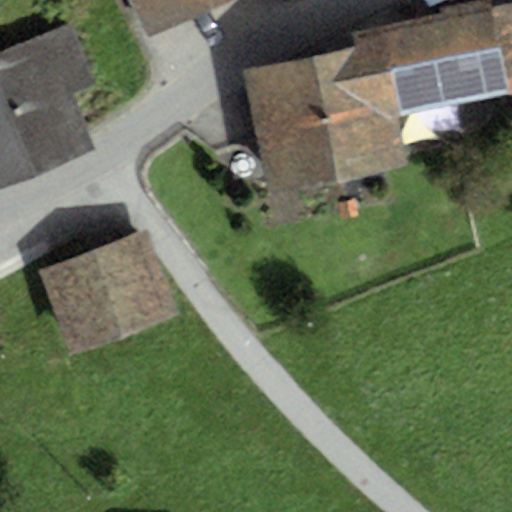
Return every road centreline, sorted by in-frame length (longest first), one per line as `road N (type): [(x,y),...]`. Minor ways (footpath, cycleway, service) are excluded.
road 1 (residential): [(106,164),(287,404),(417,511)]
road 2 (unclassified): [(106,164),(243,52),(349,0)]
